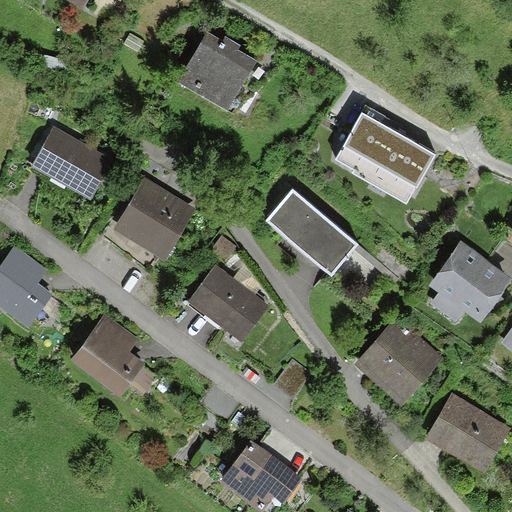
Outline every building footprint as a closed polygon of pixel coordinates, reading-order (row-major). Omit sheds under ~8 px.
[(221,34),(207,25),(179,74),(226,102),(255,54),(238,43),(241,37),(225,28),(221,34)] [(437,151),(364,111),(337,159),(358,171),(362,164),(414,193),(437,151)] [(56,127),(36,161),(91,193),(101,177),(111,159),(56,127)] [(165,187),(146,175),(105,233),(151,268),(195,206),(165,187)] [(332,271),(358,240),(294,185),(267,215),(306,248),(332,271)] [(510,269),(461,235),(430,279),(441,286),(432,299),(459,317),(467,305),(479,313),(480,312),(492,294),(510,269)] [(0,261),(0,294),(29,317),(51,289),(38,279),(47,268),(14,244),(0,261)] [(238,276),(216,260),(190,294),(243,333),(268,299),(238,276)] [(386,288),(395,274),(373,261),(365,276),(386,288)] [(140,363),(146,357),(133,346),(140,337),(107,310),(73,351),(120,389),(131,375),(146,388),(155,376),(140,363)] [(400,398),(442,353),(425,338),(410,324),(406,328),(393,316),(356,357),(400,398)] [(511,324),(501,340),(511,348),(511,324)] [(484,464),(510,423),(453,388),(427,429),(484,464)] [(262,505),(274,490),(281,496),(299,474),(264,446),(253,436),(223,473),(262,505)]
